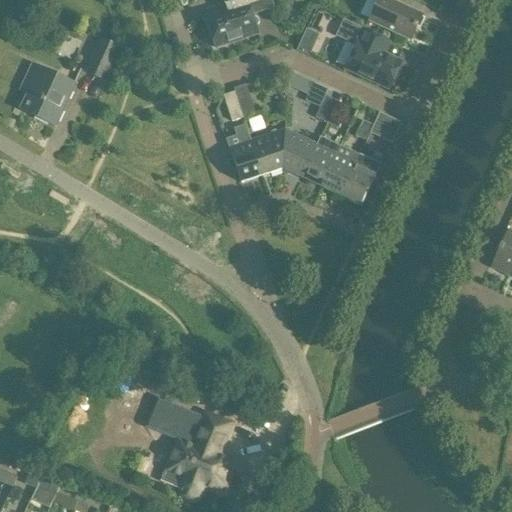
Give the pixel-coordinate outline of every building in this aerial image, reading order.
[(219,0),(216,1),(220,14),(206,19),(216,49),(258,35),(250,11),(259,8),(261,12),(273,8),(270,0),(219,0)] [(379,0),(369,22),(410,42),(417,28),(419,29),(423,20),(421,19),(422,17),(385,0),(379,0)] [(385,56),(391,44),(358,28),(343,21),(336,37),(356,46),(344,71),(388,91),(392,83),(394,84),(399,72),(397,71),(401,63),(385,56)] [(105,83),(121,50),(99,40),(84,73),(90,75),(99,80),(105,83)] [(73,86),(33,68),(26,83),(33,87),(22,110),(55,126),(73,86)] [(278,77),(268,80),(271,90),(282,87),(278,77)] [(243,119),(255,115),(245,86),(233,90),(234,93),(243,119)] [(232,123),(243,119),(234,93),(223,97),(232,123)] [(320,107),(315,118),(327,124),(331,116),(337,102),(325,96),(320,107)] [(370,134),(391,144),(401,124),(379,114),(370,134)] [(342,121),(331,116),(327,124),(338,129),(342,121)] [(262,177),(250,142),(245,126),(234,130),(236,137),(226,140),(241,184),(262,177)] [(366,142),(370,134),(358,128),(354,137),(366,142)] [(262,177),(282,170),(284,131),(250,142),(262,177)] [(317,146),(284,131),(282,170),(301,179),(317,146)] [(320,138),(317,146),(301,179),(320,188),(339,147),(320,138)] [(320,188),(340,197),(356,164),(359,156),(339,147),(320,188)] [(376,173),(380,165),(359,156),(356,164),(340,197),(361,207),(376,173)] [(511,271),(511,233),(508,231),(491,268),(509,277),(511,271)] [(108,389),(114,387),(120,375),(117,369),(111,366),(105,368),(99,380),(102,386),(108,389)] [(204,491),(205,490),(207,486),(221,492),(221,490),(224,489),(227,482),(226,479),(233,460),(219,454),(232,423),(204,411),(202,416),(158,399),(148,426),(179,438),(166,470),(161,481),(178,488),(182,490),(183,491),(184,493),(185,494),(187,495),(189,496),(190,497),(192,497),(194,497),(196,497),(198,496),(200,495),(202,494),(203,493),(204,491)] [(1,482),(14,487),(17,478),(5,473),(1,482)] [(25,484),(37,488),(40,480),(28,475),(25,484)] [(40,480),(37,488),(48,493),(52,485),(40,480)] [(53,503),(73,511),(77,503),(57,494),(53,503)] [(77,503),(73,511),(74,511),(87,511),(89,507),(77,503)]
